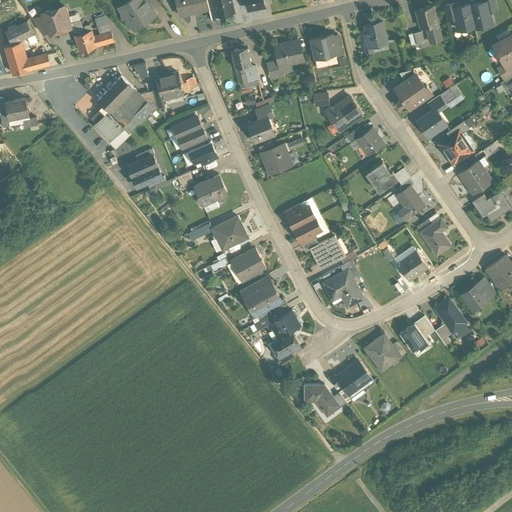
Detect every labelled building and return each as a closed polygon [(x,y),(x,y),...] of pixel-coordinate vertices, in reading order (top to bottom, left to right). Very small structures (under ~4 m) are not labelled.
[(155,14),(145,0),(130,0),(125,4),(128,7),(123,11),(123,15),(125,18),(128,18),(134,28),(143,22),(143,21),(146,18),(147,20),(155,14)] [(175,0),(180,16),(208,9),(206,0),(175,0)] [(213,0),(206,0),(208,9),(211,21),(219,19),(218,17),(217,17),(213,0)] [(231,0),(213,0),(217,17),(218,17),(234,13),(231,0)] [(246,0),(248,9),(264,6),(262,0),(246,0)] [(494,0),(482,0),(482,1),(485,13),(489,12),(497,10),(494,0)] [(470,4),(475,26),(474,26),(475,27),(485,25),(484,22),(491,20),(489,12),(485,13),(482,1),(470,4)] [(456,3),(444,6),(447,20),(455,18),(459,17),(457,6),(456,3)] [(470,3),(457,6),(459,17),(455,18),(457,27),(464,25),(465,28),(474,26),(475,26),(470,4),(470,3)] [(433,5),(416,10),(422,30),(424,36),(429,34),(426,26),(437,23),(433,5)] [(66,7),(52,12),(49,11),(44,12),(43,15),(43,16),(46,24),(47,23),(49,31),(50,34),(60,31),(59,30),(72,26),(71,23),(66,7)] [(43,16),(32,19),(42,33),(49,31),(47,23),(46,24),(43,16)] [(80,20),(71,23),(72,26),(75,35),(84,32),(80,20)] [(387,42),(382,21),(365,25),(367,30),(370,46),(371,46),(387,42)] [(7,31),(6,32),(11,43),(12,45),(17,42),(33,34),(27,22),(7,31)] [(437,23),(426,26),(429,34),(430,40),(441,37),(437,23)] [(109,24),(98,28),(100,35),(100,36),(102,35),(111,32),(109,24)] [(84,32),(75,35),(80,51),(96,46),(94,37),(91,30),(84,32)] [(370,46),(367,30),(360,32),(365,52),(372,50),(371,46),(370,46)] [(422,30),(413,33),(416,43),(417,44),(425,42),(424,36),(422,30)] [(7,31),(1,35),(5,45),(11,43),(6,32),(7,31)] [(111,32),(102,35),(105,44),(114,41),(111,32)] [(413,33),(408,34),(411,45),(416,43),(413,33)] [(511,33),(494,43),(504,62),(505,63),(511,59),(511,33)] [(332,34),(311,38),(317,66),(328,64),(326,55),(336,53),(332,35),(332,34)] [(338,34),(332,35),(336,53),(336,55),(342,53),(338,34)] [(100,35),(94,37),(96,46),(105,44),(102,35),(100,36),(100,35)] [(299,40),(275,46),(279,61),(280,65),(281,65),(303,59),(299,40)] [(12,45),(11,43),(5,45),(7,53),(19,50),(17,42),(12,45)] [(245,47),(244,43),(240,44),(241,48),(231,50),(235,67),(239,83),(248,80),(245,68),(252,67),(252,66),(247,46),(245,47)] [(494,43),(487,47),(497,66),(504,62),(494,43)] [(41,44),(37,46),(41,53),(45,51),(41,44)] [(25,61),(21,49),(19,50),(7,53),(13,74),(35,68),(33,59),(25,61)] [(43,56),(33,59),(35,68),(50,63),(47,55),(43,56)] [(511,59),(505,63),(504,62),(497,66),(505,79),(511,75),(511,59)] [(279,61),(268,64),(271,76),(283,73),(281,65),(280,65),(279,61)] [(145,64),(133,67),(141,77),(148,76),(145,64)] [(252,67),(245,68),(248,80),(257,78),(258,78),(256,65),(252,66),(252,67)] [(413,69),(400,72),(405,80),(411,76),(412,78),(417,74),(413,69)] [(177,71),(166,74),(157,76),(159,89),(162,99),(163,98),(182,94),(177,71)] [(405,80),(395,87),(409,108),(432,92),(427,84),(425,85),(417,74),(412,78),(411,76),(405,80)] [(133,87),(121,75),(113,83),(111,81),(108,85),(110,87),(98,98),(105,105),(110,109),(110,110),(115,105),(121,99),(126,94),(133,87)] [(511,75),(505,79),(500,82),(505,90),(511,87),(511,88),(511,75)] [(188,79),(191,86),(197,85),(194,77),(188,79)] [(248,80),(239,83),(241,88),(259,84),(257,78),(248,80)] [(73,99),(85,88),(79,80),(66,92),(73,99)] [(139,94),(133,87),(126,94),(130,97),(125,102),(121,99),(115,105),(129,119),(134,114),(147,101),(139,94)] [(159,89),(153,90),(157,105),(157,106),(160,111),(165,109),(163,98),(162,99),(159,89)] [(153,90),(139,94),(147,101),(151,105),(155,108),(157,106),(157,105),(153,90)] [(327,91),(314,93),(316,104),(328,102),(327,91)] [(465,100),(460,91),(446,100),(452,108),(465,100)] [(126,94),(121,99),(125,102),(130,97),(126,94)] [(349,95),(327,111),(339,129),(362,113),(349,95)] [(439,95),(428,102),(433,109),(435,107),(437,110),(446,104),(439,95)] [(255,96),(245,97),(245,105),(256,104),(255,100),(255,96)] [(25,98),(15,100),(14,100),(6,102),(6,101),(5,101),(7,109),(9,119),(29,115),(26,98),(25,98)] [(502,106),(498,100),(492,105),(496,110),(502,106)] [(147,101),(134,114),(138,119),(151,105),(147,101)] [(269,103),(257,108),(261,117),(255,120),(255,122),(269,116),(269,117),(274,114),(269,103)] [(105,105),(100,110),(104,115),(109,111),(110,109),(105,105)] [(129,119),(115,105),(110,110),(110,109),(109,111),(124,126),(128,122),(130,120),(129,119)] [(151,105),(138,119),(140,121),(141,122),(155,108),(151,105)] [(437,110),(435,107),(433,109),(417,119),(428,136),(444,125),(439,117),(441,115),(437,110)] [(7,109),(0,110),(0,113),(3,127),(10,126),(9,119),(7,109)] [(195,110),(179,117),(181,122),(197,115),(195,110)] [(124,126),(109,111),(105,115),(104,115),(96,123),(94,125),(110,140),(119,131),(120,131),(124,126)] [(134,114),(129,119),(130,120),(128,122),(130,124),(129,124),(134,128),(140,121),(138,119),(134,114)] [(29,115),(9,119),(10,126),(23,123),(22,119),(30,118),(29,115)] [(181,122),(173,126),(177,136),(202,125),(198,115),(197,115),(181,122)] [(255,122),(248,125),(251,131),(253,130),(255,136),(261,134),(262,137),(274,133),(270,123),(271,123),(269,117),(269,116),(255,122)] [(30,118),(22,119),(23,123),(24,127),(38,125),(37,117),(30,118)] [(464,120),(447,132),(450,136),(458,131),(460,134),(469,127),(464,120)] [(124,126),(120,131),(124,135),(128,131),(126,129),(129,124),(130,124),(128,122),(124,126)] [(202,125),(177,136),(182,146),(190,142),(206,135),(202,125)] [(363,132),(356,137),(367,154),(384,142),(373,125),(363,132)] [(359,126),(346,135),(350,141),(356,137),(363,132),(359,126)] [(460,134),(458,131),(450,136),(440,143),(441,143),(443,142),(448,150),(446,151),(453,161),(464,154),(461,150),(468,145),(460,134)] [(206,135),(190,142),(192,148),(209,141),(206,135)] [(301,136),(287,142),(290,147),(304,141),(301,136)] [(192,148),(189,149),(194,161),(200,158),(216,152),(216,151),(211,140),(209,141),(192,148)] [(271,141),(259,145),(261,151),(273,146),(271,141)] [(273,146),(261,151),(270,172),(292,163),(283,142),(273,146)] [(493,142),(483,149),(487,155),(498,147),(493,142)] [(152,147),(136,154),(138,160),(153,154),(155,153),(152,147)] [(216,152),(200,158),(203,164),(218,157),(216,152)] [(138,160),(128,164),(133,175),(157,164),(153,154),(138,160)] [(115,155),(109,158),(112,164),(118,162),(115,155)] [(478,159),(459,172),(472,192),(492,179),(478,159)] [(390,171),(382,160),(366,172),(376,186),(380,183),(384,188),(398,178),(398,177),(395,172),(392,169),(390,171)] [(157,164),(133,175),(137,186),(147,182),(162,175),(157,164)] [(404,166),(395,172),(398,177),(398,178),(401,183),(410,177),(411,176),(404,166)] [(190,170),(177,175),(181,186),(194,180),(190,170)] [(219,173),(195,183),(202,200),(214,195),(214,197),(215,196),(227,191),(219,173)] [(162,175),(147,182),(150,187),(166,180),(164,174),(162,175)] [(401,183),(398,185),(402,190),(410,184),(410,185),(413,182),(410,177),(401,183)] [(410,185),(410,184),(402,190),(397,193),(406,205),(399,210),(404,217),(424,204),(410,185)] [(497,190),(487,197),(483,192),(472,200),(475,204),(476,205),(479,203),(486,212),(490,219),(511,205),(500,188),(497,190)] [(214,195),(202,200),(206,209),(218,204),(215,196),(214,197),(214,195)] [(299,202),(286,209),(288,214),(302,207),(299,202)] [(288,214),(287,214),(293,226),(315,215),(309,203),(302,207),(288,214)] [(486,212),(479,203),(476,205),(482,215),(486,212)] [(212,226),(213,228),(215,234),(216,235),(220,234),(226,246),(245,237),(239,224),(242,223),(238,214),(212,226)] [(315,215),(293,226),(299,238),(300,238),(314,231),(321,227),(315,215)] [(432,222),(420,230),(436,253),(450,243),(441,230),(447,226),(441,216),(432,222)] [(428,217),(417,225),(420,230),(432,222),(428,217)] [(210,221),(192,230),(195,237),(213,228),(212,226),(210,221)] [(314,231),(300,238),(303,243),(315,237),(317,236),(314,231)] [(318,242),(310,246),(310,247),(321,267),(345,254),(335,233),(329,236),(318,242)] [(220,234),(216,235),(215,234),(214,234),(213,237),(217,247),(220,248),(222,247),(222,248),(226,246),(220,234)] [(303,243),(302,244),(305,249),(310,247),(310,246),(318,242),(315,237),(303,243)] [(255,245),(231,259),(234,266),(235,267),(237,265),(243,277),(241,279),(266,266),(255,245)] [(394,256),(387,247),(383,250),(389,260),(394,256)] [(416,249),(397,262),(409,279),(428,266),(416,249)] [(511,263),(505,253),(486,267),(497,282),(503,278),(507,284),(511,280),(511,263)] [(226,255),(211,263),(215,270),(229,262),(226,255)] [(360,271),(351,257),(343,262),(347,268),(348,267),(352,276),(360,271)] [(340,264),(343,270),(323,280),(331,294),(339,290),(347,305),(363,296),(352,276),(348,267),(347,268),(343,262),(340,264)] [(243,277),(237,265),(235,267),(234,266),(230,268),(237,281),(241,279),(243,277)] [(269,272),(255,280),(258,285),(258,286),(269,280),(270,281),(273,279),(269,272)] [(496,292),(485,276),(478,281),(478,282),(489,296),(489,297),(496,292)] [(269,280),(258,286),(258,285),(247,291),(258,311),(254,313),(254,314),(280,299),(270,281),(269,280)] [(489,296),(478,282),(478,281),(461,292),(469,304),(474,300),(478,305),(489,297),(489,296)] [(466,321),(449,296),(435,306),(445,321),(452,331),(466,321)] [(281,313),(272,318),(272,319),(274,322),(281,334),(291,328),(300,323),(291,307),(281,313)] [(278,308),(254,322),(257,327),(272,319),(272,318),(281,313),(278,308)] [(435,329),(424,314),(415,321),(426,335),(435,329)] [(429,340),(426,335),(415,321),(399,332),(412,349),(419,345),(420,347),(429,340)] [(445,321),(435,329),(445,343),(451,340),(447,335),(452,331),(445,321)] [(281,334),(278,336),(271,339),(275,346),(279,347),(282,351),(283,353),(291,348),(300,343),(291,328),(281,334)] [(384,331),(365,345),(378,364),(385,359),(388,363),(401,354),(392,343),(384,331)] [(405,351),(397,339),(392,343),(401,354),(405,351)] [(291,348),(283,353),(282,351),(276,355),(280,363),(295,354),(291,348)] [(373,378),(358,357),(350,363),(351,365),(337,375),(337,376),(342,382),(349,392),(360,383),(362,386),(373,378)] [(337,375),(334,371),(329,375),(337,386),(342,382),(337,376),(337,375)] [(334,393),(325,381),(304,382),(304,398),(317,398),(328,413),(341,404),(334,393)] [(347,400),(339,389),(334,393),(341,404),(347,400)]
